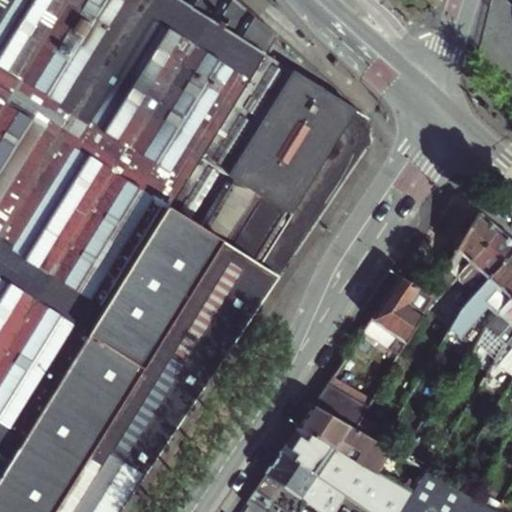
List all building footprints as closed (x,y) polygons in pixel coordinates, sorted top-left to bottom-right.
[(0,0),(0,511),(120,511),(369,144),(367,120),(267,52),(277,38),(235,0),(0,0)] [(449,277),(453,281),(495,232),(476,215),(440,277),(445,282),(449,277)] [(462,308),(511,251),(511,247),(495,232),(453,281),(466,293),(456,303),(462,308)] [(483,307),(494,316),(511,296),(511,251),(462,308),(453,318),(435,349),(445,355),(460,333),(483,307)] [(386,352),(395,357),(421,310),(427,301),(397,280),(369,322),(395,339),(386,352)] [(427,301),(421,310),(426,313),(436,301),(430,296),(427,301)] [(510,340),(511,338),(511,296),(494,316),(485,327),(474,345),(478,349),(496,337),(506,346),(510,340)] [(511,375),(511,338),(510,340),(506,346),(499,353),(493,364),(511,375)] [(367,405),(330,382),(312,408),(352,432),(367,405)] [(298,429),(334,452),(340,443),(381,468),(375,476),(377,478),(408,496),(423,472),(404,462),(352,432),(312,408),(298,429)] [(289,442),(369,491),(377,478),(375,476),(334,452),(298,429),(289,442)] [(289,442),(251,499),(272,511),(302,511),(304,510),(307,511),(337,511),(344,503),(356,511),(369,491),(289,442)] [(340,443),(334,452),(375,476),(381,468),(340,443)] [(498,511),(423,472),(408,496),(397,511),(498,511)] [(369,491),(356,511),(358,511),(397,511),(408,496),(377,478),(369,491)]
